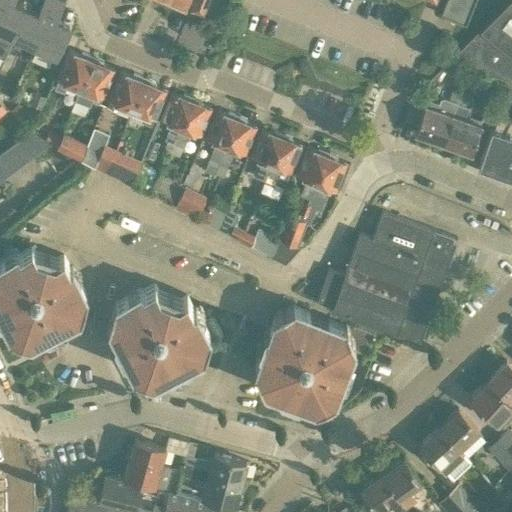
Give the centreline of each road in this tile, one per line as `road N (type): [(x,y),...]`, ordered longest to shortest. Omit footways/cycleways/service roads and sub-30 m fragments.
road 1 (residential): [(78,0),(97,39),(196,79),(213,78),(372,149)]
road 2 (residential): [(297,448),(154,411),(7,440)]
road 3 (residential): [(297,448),(335,443),(396,410),(511,295)]
road 4 (residential): [(372,149),(409,51),(286,0)]
road 5 (residential): [(511,203),(415,161),(380,163)]
road 6 (residential): [(296,272),(380,163)]
